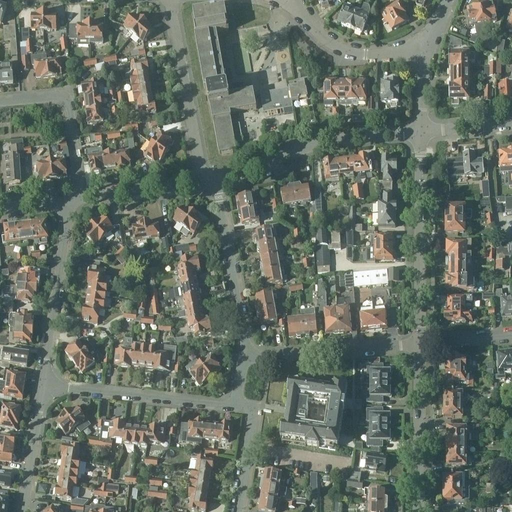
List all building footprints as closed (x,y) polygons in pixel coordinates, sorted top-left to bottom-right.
[(317,0),(320,6),(321,5),(323,10),(330,7),(329,3),(337,0),(317,0)] [(425,4),(426,0),(416,0),(415,5),(417,7),(421,8),(424,7),(424,4),(425,4)] [(406,15),(400,4),(399,2),(388,7),(389,9),(381,14),(387,25),(389,24),(392,31),(394,30),(396,30),(398,29),(399,27),(407,24),(403,17),(406,15)] [(494,4),(480,7),(484,25),(497,22),(494,4)] [(357,13),(351,30),(362,35),(363,34),(367,36),(370,28),(366,27),(370,15),(370,9),(365,7),(362,15),(357,13)] [(484,25),(480,7),(467,9),(471,27),(484,25)] [(351,30),(357,13),(345,8),(342,17),(337,15),(334,22),(339,24),(338,25),(351,30)] [(215,11),(215,9),(212,10),(211,10),(193,13),(196,28),(195,28),(196,36),(192,37),(193,38),(195,37),(205,90),(202,91),(202,92),(206,91),(212,122),(213,122),(219,154),(223,154),(223,156),(233,154),(233,152),(236,151),(235,144),(243,143),(240,124),(232,125),(230,119),(231,119),(231,115),(257,110),(256,108),(258,107),(256,95),(254,95),(253,93),(234,96),(233,90),(228,91),(227,86),(217,34),(227,32),(226,24),(227,23),(225,9),(215,11)] [(31,31),(43,31),(44,13),(36,13),(36,15),(31,15),(31,31)] [(52,13),(44,13),(43,31),(56,31),(56,15),(52,15),(52,13)] [(124,27),(133,35),(145,22),(139,17),(137,18),(134,15),(124,27)] [(145,22),(133,35),(143,43),(153,31),(150,28),(151,27),(145,22)] [(77,40),(90,40),(90,24),(82,24),(82,25),(77,25),(77,40)] [(90,24),(90,40),(90,46),(103,46),(103,25),(99,25),(99,24),(90,24)] [(5,42),(10,42),(16,42),(15,27),(3,28),(5,42)] [(471,42),(485,48),(488,42),(473,36),(471,42)] [(492,43),(488,42),(485,48),(498,53),(500,40),(492,39),(492,43)] [(449,69),(450,69),(469,69),(469,62),(475,62),(475,54),(469,55),(469,54),(449,54),(449,69)] [(59,61),(46,63),(49,78),(57,77),(57,75),(61,75),(59,61)] [(130,65),(132,78),(148,75),(147,73),(149,73),(147,62),(145,62),(146,63),(139,64),(130,65)] [(41,79),(49,78),(46,63),(34,65),(36,78),(41,78),(41,79)] [(12,66),(0,66),(0,78),(0,85),(13,84),(12,66)] [(485,77),(496,77),(496,74),(496,68),(491,68),(486,68),(485,77)] [(450,69),(450,87),(469,87),(469,69),(450,69)] [(148,75),(132,78),(130,79),(132,92),(150,88),(148,75)] [(298,88),(289,89),(292,102),(299,101),(299,100),(300,100),(308,98),(306,89),(304,80),(298,81),(298,85),(298,86),(298,88)] [(382,103),(390,103),(390,107),(397,107),(397,103),(398,103),(398,82),(397,82),(395,80),(391,80),(389,83),(382,83),(382,89),(381,89),(382,103)] [(511,80),(500,81),(501,86),(500,86),(501,105),(502,105),(503,106),(507,106),(508,104),(511,104),(511,80)] [(338,102),(338,83),(331,83),(330,81),(327,81),(326,83),(324,83),(324,86),(318,86),(318,93),(324,93),(324,107),(333,106),(333,102),(338,102)] [(352,106),(352,83),(345,83),(343,81),(340,81),(339,83),(338,83),(338,102),(339,106),(352,106)] [(358,83),(352,83),(352,106),(358,106),(358,102),(366,101),(366,83),(364,83),(362,81),(360,81),(358,83)] [(84,96),(84,99),(100,97),(98,82),(88,83),(88,84),(81,85),(82,96),(84,96)] [(469,87),(450,87),(449,87),(449,102),(452,102),(452,108),(459,107),(459,101),(469,101),(469,87)] [(134,105),(137,105),(152,102),(150,88),(132,92),(134,105)] [(292,102),(289,89),(260,94),(264,113),(293,108),(292,102)] [(124,92),(117,93),(119,106),(126,105),(124,92)] [(100,97),(84,99),(86,112),(101,110),(103,110),(101,96),(100,97)] [(152,102),(137,105),(139,117),(148,116),(148,115),(155,114),(156,114),(154,104),(153,104),(152,102)] [(101,110),(86,112),(87,120),(88,120),(88,125),(103,123),(101,110)] [(159,133),(151,144),(166,155),(171,147),(173,143),(159,133)] [(61,150),(62,150),(63,159),(69,158),(68,149),(67,149),(67,144),(60,144),(61,150)] [(166,155),(151,144),(143,156),(157,166),(160,162),(161,162),(166,155)] [(24,155),(24,149),(23,146),(11,147),(12,157),(3,158),(5,184),(20,183),(18,160),(24,159),(24,155)] [(511,187),(511,164),(511,151),(507,151),(507,152),(499,152),(500,174),(508,173),(509,188),(511,187)] [(102,155),(103,156),(105,171),(118,170),(115,154),(115,153),(102,155)] [(115,154),(118,170),(127,168),(126,168),(131,168),(129,153),(115,154)] [(464,159),(447,160),(448,172),(449,172),(449,178),(465,176),(465,177),(476,176),(476,178),(481,178),(481,176),(483,176),(482,162),(475,163),(474,156),(473,156),(472,154),(466,154),(465,157),(464,157),(464,159)] [(354,160),(356,176),(359,176),(360,182),(366,181),(366,175),(372,175),(372,174),(371,164),(369,164),(368,157),(366,157),(365,155),(362,156),(361,158),(359,158),(359,160),(354,160)] [(105,171),(103,156),(89,158),(91,173),(91,174),(102,173),(102,172),(105,171)] [(379,182),(380,192),(384,192),(384,189),(392,189),(392,176),(393,176),(393,173),(397,173),(397,170),(398,170),(398,165),(397,165),(397,162),(390,162),(390,158),(382,158),(382,172),(381,172),(381,174),(383,174),(383,180),(383,182),(379,182)] [(341,184),(338,162),(333,163),(333,161),(331,162),(330,160),(326,160),(325,162),(324,163),(325,172),(321,173),(322,181),(323,181),(324,186),(341,184)] [(340,162),(338,162),(341,184),(341,182),(349,181),(349,177),(356,176),(354,160),(346,161),(345,160),(339,161),(340,162)] [(64,161),(51,163),(53,180),(62,179),(62,178),(67,177),(64,161)] [(44,181),(53,180),(51,163),(37,164),(39,181),(43,180),(44,181)] [(363,185),(358,186),(358,193),(353,194),(354,201),(365,200),(363,185)] [(296,188),(294,189),(298,208),(306,207),(306,204),(311,203),(308,186),(301,187),(300,186),(296,186),(296,188)] [(298,208),(294,189),(293,189),(292,187),(288,188),(288,190),(281,191),(283,208),(289,207),(290,209),(298,208)] [(378,204),(378,215),(389,215),(395,215),(396,215),(396,204),(392,204),(392,189),(384,189),(384,192),(380,192),(380,199),(383,199),(383,204),(378,204)] [(315,207),(315,214),(316,214),(316,217),(323,217),(322,190),(314,190),(315,203),(315,207)] [(240,211),(240,212),(259,209),(258,200),(255,201),(254,195),(237,198),(239,205),(237,207),(238,210),(240,211)] [(507,198),(497,199),(497,200),(498,202),(501,204),(507,203),(508,212),(511,211),(511,198),(507,199),(507,198)] [(446,219),(446,221),(464,221),(464,208),(447,207),(446,212),(445,213),(445,219),(446,219)] [(173,221),(183,228),(194,214),(187,209),(186,211),(183,208),(173,221)] [(261,217),(259,209),(240,212),(240,214),(238,215),(239,218),(241,219),(242,226),(259,223),(258,217),(261,217)] [(200,219),(194,214),(183,228),(193,235),(203,223),(199,220),(200,219)] [(356,214),(350,214),(350,232),(363,232),(363,225),(356,225),(356,214)] [(389,215),(378,215),(378,228),(395,228),(395,226),(396,226),(396,219),(395,219),(395,215),(389,215)] [(98,220),(92,225),(105,238),(114,229),(102,218),(99,221),(98,220)] [(464,221),(446,221),(445,222),(445,227),(446,228),(446,233),(464,234),(464,221)] [(32,225),(34,241),(34,245),(47,244),(47,240),(48,239),(47,231),(49,230),(48,224),(46,224),(46,223),(45,223),(43,222),(39,222),(38,224),(32,225)] [(153,223),(145,224),(147,240),(160,238),(158,223),(153,224),(153,223)] [(19,227),(18,227),(20,243),(21,247),(28,246),(28,242),(34,241),(32,225),(26,226),(25,224),(20,225),(19,227)] [(147,240),(145,224),(137,225),(137,226),(133,227),(135,242),(147,240)] [(95,247),(105,238),(92,225),(86,231),(87,232),(84,236),(95,247)] [(20,243),(18,227),(12,228),(11,226),(6,227),(6,228),(4,229),(5,238),(2,238),(3,245),(20,243)] [(258,247),(275,244),(279,243),(277,234),(274,235),(273,230),(256,233),(257,239),(255,241),(256,244),(258,245),(258,247)] [(316,234),(318,274),(330,273),(329,251),(341,250),(340,233),(316,234)] [(374,249),(393,249),(393,246),(395,245),(395,241),(393,239),(393,237),(362,237),(362,242),(374,242),(374,249)] [(450,256),(471,256),(467,256),(467,250),(472,250),(472,243),(455,242),(455,244),(447,244),(447,256),(450,256)] [(496,257),(506,257),(511,257),(511,243),(499,243),(499,250),(497,250),(496,257)] [(176,254),(186,253),(190,252),(189,248),(190,247),(189,244),(174,246),(175,249),(176,254)] [(260,253),(261,260),(281,256),(280,251),(277,251),(275,244),(258,247),(259,248),(257,249),(258,253),(260,253)] [(123,248),(118,252),(122,257),(127,252),(127,251),(123,248)] [(393,249),(374,249),(374,254),(370,254),(370,255),(358,255),(358,263),(375,263),(375,260),(393,260),(393,257),(394,256),(394,252),(393,251),(393,249)] [(114,256),(118,261),(122,257),(118,252),(114,256)] [(127,252),(122,257),(118,261),(122,266),(131,257),(127,252)] [(35,253),(36,260),(37,264),(46,263),(46,257),(40,257),(40,253),(35,253)] [(111,264),(115,260),(111,255),(106,260),(111,264)] [(281,256),(261,260),(262,266),(260,268),(261,271),(263,271),(263,273),(280,270),(279,262),(282,261),(281,256)] [(450,267),(472,268),(472,260),(471,260),(471,256),(450,256),(450,267)] [(177,269),(178,277),(195,274),(200,273),(198,259),(191,260),(191,259),(181,261),(182,268),(177,269)] [(506,261),(496,261),(496,271),(505,271),(506,261)] [(446,279),(447,279),(447,280),(472,280),(472,268),(450,267),(450,279),(446,279)] [(90,268),(88,281),(104,284),(106,270),(99,269),(99,270),(90,269),(90,268)] [(283,269),(280,270),(263,273),(263,274),(262,276),(262,279),(264,280),(265,287),(282,284),(281,278),(285,278),(283,269)] [(370,287),(371,287),(388,285),(387,271),(369,272),(370,287)] [(18,287),(37,289),(37,288),(38,287),(38,284),(37,282),(38,281),(37,281),(37,275),(32,274),(32,273),(25,272),(24,274),(19,273),(18,287)] [(352,274),(353,289),(370,287),(369,272),(352,274)] [(178,277),(180,288),(197,285),(195,274),(178,277)] [(353,289),(352,274),(345,274),(346,289),(353,289)] [(472,282),(472,280),(447,280),(447,279),(446,279),(446,291),(454,291),(454,292),(458,292),(458,291),(475,291),(475,282),(472,282)] [(104,284),(88,281),(87,284),(89,284),(87,295),(107,298),(109,286),(103,285),(104,284)] [(318,282),(319,296),(320,313),(324,313),(326,334),(333,334),(334,335),(338,334),(337,316),(337,309),(327,310),(326,295),(322,282),(318,282)] [(142,291),(147,292),(148,292),(145,284),(138,283),(136,290),(142,291)] [(183,300),(199,297),(197,285),(180,288),(183,300)] [(37,289),(18,287),(18,295),(14,294),(13,297),(3,296),(3,307),(12,307),(13,301),(17,301),(22,302),(22,303),(30,304),(30,302),(35,303),(36,297),(36,296),(38,294),(38,292),(37,290),(37,289)] [(511,298),(506,299),(506,296),(503,297),(502,291),(496,292),(497,306),(501,306),(502,318),(511,317),(511,298)] [(84,307),(84,309),(99,311),(100,310),(105,311),(107,298),(87,295),(86,307),(84,307)] [(258,312),(278,308),(276,300),(273,300),(272,295),(255,298),(257,305),(255,306),(256,309),(258,310),(258,312)] [(183,300),(185,312),(201,308),(199,297),(183,300)] [(446,306),(447,311),(465,311),(465,310),(468,310),(466,310),(466,305),(472,305),(472,299),(448,299),(448,306),(446,306)] [(372,308),(374,331),(382,330),(382,329),(387,329),(385,312),(384,307),(373,308),(372,308)] [(186,318),(187,323),(203,320),(201,308),(185,312),(179,313),(180,319),(186,318)] [(278,308),(258,312),(258,313),(257,314),(257,318),(259,318),(260,325),(277,322),(276,317),(279,316),(278,308)] [(349,308),(337,309),(337,316),(338,334),(343,334),(344,333),(351,332),(349,308)] [(360,314),(362,331),(367,331),(367,332),(374,331),(372,308),(361,309),(360,314)] [(97,325),(99,311),(84,309),(81,323),(82,323),(82,322),(91,323),(91,324),(97,325)] [(465,311),(447,311),(447,313),(444,313),(444,322),(456,322),(456,323),(465,323),(465,321),(472,321),(472,315),(468,315),(468,310),(465,310),(465,311)] [(136,314),(125,312),(124,320),(135,321),(136,314)] [(9,326),(10,329),(33,331),(34,323),(33,323),(34,317),(29,317),(29,316),(21,315),(21,316),(17,316),(12,315),(10,317),(9,326)] [(310,316),(301,317),(303,336),(304,336),(306,338),(309,338),(310,336),(317,335),(315,318),(310,319),(310,316)] [(301,337),(303,336),(301,317),(293,317),(293,320),(287,321),(289,338),(296,337),(297,339),(300,338),(301,337)] [(209,319),(203,320),(187,323),(188,331),(193,330),(195,337),(205,335),(205,334),(210,333),(211,333),(209,319)] [(0,343),(0,344),(6,345),(7,343),(19,345),(27,345),(27,344),(31,344),(32,338),(33,331),(10,329),(10,338),(1,337),(1,338),(0,338),(0,343)] [(187,337),(174,339),(177,347),(188,345),(187,337)] [(79,342),(65,352),(68,356),(73,364),(87,353),(93,349),(87,342),(85,343),(82,339),(79,342)] [(115,366),(129,368),(131,368),(131,366),(130,366),(131,362),(130,361),(130,360),(131,360),(132,352),(130,352),(130,348),(131,348),(131,347),(131,340),(125,340),(123,352),(117,351),(116,361),(115,366)] [(154,369),(154,371),(156,371),(170,372),(169,372),(170,364),(175,364),(176,349),(159,346),(158,350),(158,355),(157,355),(156,355),(155,362),(156,363),(156,364),(155,364),(154,369)] [(130,360),(130,361),(131,362),(130,366),(131,366),(142,368),(144,349),(132,348),(131,348),(130,348),(130,352),(132,352),(131,360),(130,360)] [(87,353),(73,364),(79,371),(82,375),(96,364),(99,361),(97,358),(99,356),(93,349),(87,353)] [(144,349),(142,368),(154,369),(155,364),(156,364),(156,363),(155,362),(156,355),(157,355),(158,355),(158,350),(156,350),(144,349)] [(3,364),(3,368),(7,369),(7,365),(27,368),(27,364),(29,364),(30,357),(28,357),(29,355),(4,351),(0,351),(0,357),(3,358),(2,364),(3,364)] [(505,375),(511,374),(510,353),(508,353),(499,354),(498,357),(499,376),(496,376),(496,380),(505,379),(505,375)] [(210,356),(199,365),(210,378),(217,373),(221,370),(210,356)] [(446,364),(445,364),(444,370),(446,370),(446,371),(470,371),(470,358),(451,358),(451,359),(446,359),(446,364)] [(196,361),(185,369),(189,373),(188,374),(199,387),(202,384),(203,384),(210,378),(199,365),(196,361)] [(387,372),(374,372),(374,366),(367,366),(367,378),(371,378),(371,385),(390,385),(390,379),(391,379),(392,372),(387,372)] [(470,371),(446,371),(446,386),(453,386),(453,383),(467,383),(467,388),(472,388),(473,377),(470,377),(470,371)] [(5,372),(3,384),(24,388),(25,383),(26,382),(26,380),(25,378),(26,376),(5,372)] [(289,396),(286,416),(284,426),(282,425),(280,439),(282,439),(281,443),(305,447),(306,446),(319,448),(320,445),(337,448),(347,385),(334,383),(333,389),(289,382),(287,396),(289,396)] [(0,395),(4,396),(4,397),(22,399),(22,397),(24,396),(24,394),(23,393),(24,388),(3,384),(0,383),(0,395)] [(390,385),(371,385),(371,391),(367,391),(367,403),(374,403),(374,397),(389,397),(389,398),(391,398),(391,390),(389,390),(390,385)] [(444,400),(444,406),(462,406),(462,394),(452,393),(452,394),(444,393),(444,394),(443,396),(443,399),(444,400)] [(1,416),(19,419),(20,414),(21,413),(21,411),(21,409),(21,408),(3,405),(4,401),(0,400),(0,406),(3,407),(2,411),(0,410),(0,417),(1,417),(1,416)] [(462,406),(444,406),(444,411),(442,413),(442,415),(444,417),(444,418),(451,418),(451,419),(454,419),(462,419),(462,406)] [(71,410),(65,414),(75,428),(80,434),(87,428),(82,423),(85,420),(75,408),(72,411),(71,410)] [(371,422),(370,429),(389,429),(389,423),(391,423),(391,416),(389,416),(374,416),(374,410),(367,410),(367,422),(371,422)] [(65,436),(75,428),(65,414),(58,419),(59,421),(56,423),(65,436)] [(0,428),(17,431),(17,427),(18,427),(18,426),(19,424),(20,422),(19,420),(19,419),(1,416),(1,417),(0,417),(0,428)] [(99,422),(99,428),(102,428),(100,438),(108,439),(110,424),(109,423),(104,422),(99,422)] [(202,440),(204,424),(204,423),(194,422),(194,423),(189,423),(188,432),(189,432),(188,438),(202,440)] [(122,441),(123,425),(109,423),(110,424),(108,439),(122,441)] [(202,440),(214,441),(216,426),(204,424),(202,440)] [(123,425),(122,441),(123,441),(122,446),(135,447),(137,428),(125,426),(125,425),(123,425)] [(216,426),(214,441),(228,443),(229,433),(230,426),(220,425),(220,426),(216,426)] [(137,428),(135,447),(147,448),(148,443),(150,427),(148,427),(148,429),(137,428)] [(150,427),(148,443),(162,445),(164,429),(165,429),(150,427)] [(446,436),(446,441),(447,441),(447,442),(467,442),(469,442),(469,428),(447,428),(447,435),(446,436)] [(389,429),(370,429),(370,435),(367,435),(367,447),(374,447),(374,441),(389,441),(389,442),(391,442),(391,434),(389,434),(389,429)] [(0,449),(13,451),(14,446),(16,446),(17,442),(15,440),(15,439),(0,436),(0,449)] [(446,455),(447,455),(447,454),(468,454),(467,454),(467,442),(447,442),(447,441),(446,441),(446,455)] [(63,457),(62,459),(77,461),(79,448),(70,447),(70,448),(64,447),(64,446),(63,446),(61,456),(63,457)] [(0,461),(12,463),(12,462),(14,461),(14,458),(13,457),(13,451),(0,449),(0,461)] [(204,456),(218,457),(218,451),(205,449),(204,456)] [(447,454),(447,455),(447,466),(468,467),(468,454),(447,454)] [(387,459),(372,457),(367,456),(365,471),(376,473),(376,471),(385,473),(387,459)] [(158,460),(145,458),(144,466),(157,467),(158,460)] [(198,458),(195,473),(210,475),(211,472),(212,472),(214,461),(213,461),(206,460),(198,458)] [(80,462),(77,461),(62,459),(60,472),(79,475),(80,462)] [(77,488),(79,475),(60,472),(58,486),(73,488),(77,488)] [(192,472),(190,485),(208,487),(210,475),(195,473),(192,472)] [(263,484),(263,486),(280,488),(282,475),(265,472),(264,479),(262,479),(261,482),(263,484)] [(0,473),(0,486),(10,489),(12,475),(0,473)] [(348,479),(347,487),(362,490),(364,475),(359,474),(358,476),(351,474),(350,480),(348,479)] [(138,477),(121,475),(120,483),(137,485),(138,477)] [(443,484),(443,490),(466,490),(466,477),(462,477),(443,477),(443,478),(442,480),(442,482),(443,484)] [(188,498),(191,498),(206,501),(208,487),(190,485),(188,498)] [(71,500),(73,488),(58,486),(58,488),(56,488),(55,498),(56,498),(63,499),(71,500)] [(119,488),(108,486),(107,486),(107,492),(106,498),(118,500),(119,488)] [(261,492),(260,499),(277,502),(280,488),(263,486),(262,487),(261,488),(260,491),(261,492)] [(466,504),(466,495),(466,490),(443,490),(443,494),(442,496),(442,498),(443,500),(443,501),(447,501),(447,507),(457,507),(462,507),(466,507),(466,504)] [(386,499),(386,492),(369,491),(365,491),(364,497),(366,497),(366,504),(385,505),(385,504),(387,503),(387,500),(386,499)] [(0,511),(6,511),(8,501),(7,500),(7,495),(0,494),(0,511)] [(508,497),(497,497),(497,508),(508,508),(508,497)] [(206,501),(191,498),(189,511),(195,511),(197,511),(199,511),(205,511),(207,503),(205,503),(206,501)] [(275,511),(277,502),(260,499),(260,501),(258,501),(258,504),(259,506),(258,511),(275,511)]
